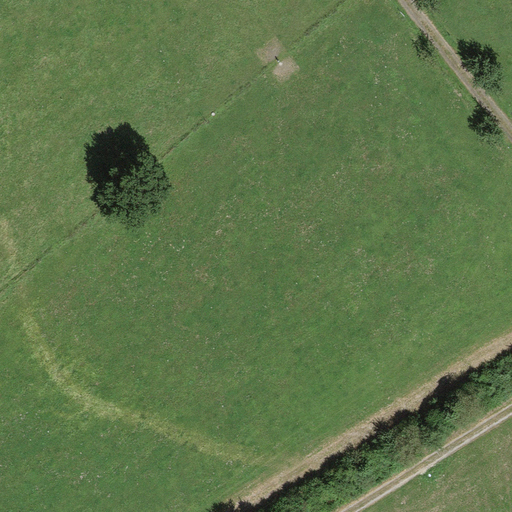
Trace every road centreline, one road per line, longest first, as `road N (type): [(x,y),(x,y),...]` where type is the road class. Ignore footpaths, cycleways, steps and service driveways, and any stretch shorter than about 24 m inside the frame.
road 1 (track): [(511,415),(354,511)]
road 2 (track): [(399,0),(511,142)]
